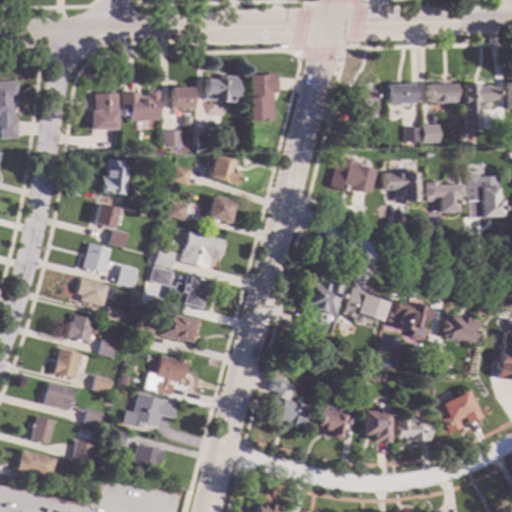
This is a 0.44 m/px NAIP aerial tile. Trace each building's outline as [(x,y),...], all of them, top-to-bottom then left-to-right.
[(270,95),(267,95),(268,122),(244,123),(243,77),(269,76),(270,95)] [(230,78),(227,104),(196,101),(199,80),(220,82),(221,77),(230,78)] [(12,98),(7,99),(7,114),(11,114),(12,139),(0,139),(0,82),(11,82),(12,98)] [(511,109),(503,110),(503,83),(511,83),(511,109)] [(410,103),(384,103),(384,97),(377,97),(377,88),(383,88),(383,85),(409,84),(410,103)] [(455,96),(453,96),(453,99),(450,99),(450,102),(425,103),(424,85),(455,84),(455,96)] [(480,87),(493,87),(493,100),(476,100),(476,103),(481,103),(481,111),(477,111),(477,130),(463,131),(463,117),(461,117),(460,85),(480,85),(480,87)] [(354,90),(368,89),(368,108),(373,108),(373,120),(365,120),(365,122),(348,123),(348,88),(353,88),(354,90)] [(184,110),(165,110),(164,89),(184,89),(184,110)] [(151,100),(150,100),(151,121),(123,122),(123,119),(115,119),(115,95),(132,94),(132,98),(140,98),(139,93),(151,92),(151,100)] [(110,131),(84,131),(84,112),(87,112),(87,95),(109,94),(110,131)] [(434,142),(419,142),(419,128),(434,128),(434,142)] [(414,142),(400,142),(400,129),(415,129),(414,142)] [(172,148),(156,148),(156,133),(172,133),(172,148)] [(202,153),(189,153),(188,138),(202,137),(202,153)] [(226,163),(224,172),(233,175),(230,186),(200,178),(206,157),(226,163)] [(353,163),(352,166),(368,171),(362,194),(346,190),(345,193),(323,187),(332,157),(353,163)] [(117,163),(117,168),(121,169),(118,196),(94,194),(96,177),(99,178),(100,162),(117,163)] [(183,173),(179,186),(165,182),(168,169),(183,173)] [(413,201),(394,202),(394,191),(379,192),(379,175),(412,174),(413,201)] [(475,177),(492,177),(493,201),(498,201),(498,218),(463,219),(462,175),(475,175),(475,177)] [(431,186),(456,185),(457,202),(452,202),(452,212),(435,213),(434,203),(420,203),(420,183),(431,183),(431,186)] [(227,203),(222,224),(201,219),(206,198),(227,203)] [(179,207),(176,220),(162,217),(165,204),(179,207)] [(112,210),(108,228),(88,223),(93,205),(112,210)] [(122,234),(119,248),(104,245),(108,230),(122,234)] [(217,241),(212,262),(203,260),(201,270),(173,263),(181,232),(217,241)] [(105,250),(99,274),(78,268),(84,245),(105,250)] [(167,255),(163,269),(148,265),(152,251),(167,255)] [(131,271),(126,289),(109,285),(114,267),(131,271)] [(165,273),(162,287),(144,283),(148,269),(165,273)] [(200,284),(198,292),(201,293),(198,301),(196,301),(194,308),(160,300),(164,287),(168,288),(169,283),(176,285),(178,278),(200,284)] [(103,287),(98,306),(76,300),(77,295),(72,294),(75,280),(103,287)] [(335,286),(327,316),(315,313),(310,329),(297,326),(301,309),(293,307),(296,295),(293,294),(296,281),(311,285),(311,282),(318,284),(319,282),(335,286)] [(347,288),(358,292),(357,295),(381,304),(374,323),(353,315),(351,319),(337,314),(347,288)] [(420,307),(420,308),(424,310),(416,336),(406,333),(407,332),(391,327),(393,318),(388,317),(392,302),(403,306),(404,302),(420,307)] [(119,311),(116,323),(101,319),(104,307),(119,311)] [(195,323),(190,344),(154,336),(160,314),(195,323)] [(89,321),(83,342),(61,336),(65,323),(68,323),(70,316),(89,321)] [(472,322),(468,343),(434,336),(438,317),(445,319),(445,316),(472,322)] [(511,380),(492,377),(499,332),(510,334),(511,324),(511,380)] [(149,330),(144,348),(127,344),(131,326),(149,330)] [(112,345),(109,358),(94,354),(98,341),(112,345)] [(76,355),(71,379),(49,373),(55,350),(76,355)] [(438,354),(434,369),(421,365),(425,350),(438,354)] [(156,357),(183,364),(179,380),(176,379),(175,384),(166,382),(165,385),(169,386),(167,395),(151,391),(154,382),(157,383),(158,379),(151,377),(156,357)] [(106,380),(102,394),(88,391),(91,376),(106,380)] [(124,378),(122,388),(116,386),(119,376),(124,378)] [(281,379),(278,394),(263,390),(267,376),(281,379)] [(70,391),(64,410),(40,404),(45,384),(70,391)] [(477,419),(464,424),(461,417),(454,420),(457,428),(444,433),(432,406),(464,391),(477,419)] [(173,404),(169,420),(155,417),(152,428),(139,425),(138,428),(119,423),(122,412),(129,413),(134,395),(173,404)] [(337,400),(333,416),(340,417),(334,439),(324,436),(325,432),(310,428),(314,411),(318,412),(322,396),(337,400)] [(301,407),(296,426),(290,424),(290,428),(263,421),(269,399),(301,407)] [(99,414),(95,427),(80,423),(84,410),(99,414)] [(384,441),(368,441),(368,434),(359,434),(359,413),(384,413),(384,441)] [(50,422),(45,444),(25,438),(28,424),(30,424),(32,417),(50,422)] [(417,425),(425,424),(425,442),(418,442),(418,440),(407,440),(407,439),(392,439),(391,419),(417,418),(417,425)] [(122,434),(119,449),(102,444),(106,430),(122,434)] [(87,446),(83,462),(70,458),(74,442),(87,446)] [(159,453),(152,478),(127,471),(133,446),(159,453)] [(51,460),(47,479),(56,481),(53,492),(37,488),(39,477),(13,470),(14,467),(11,467),(13,460),(16,461),(18,451),(51,460)] [(271,507),(270,509),(278,511),(250,511),(253,502),(271,507)]
